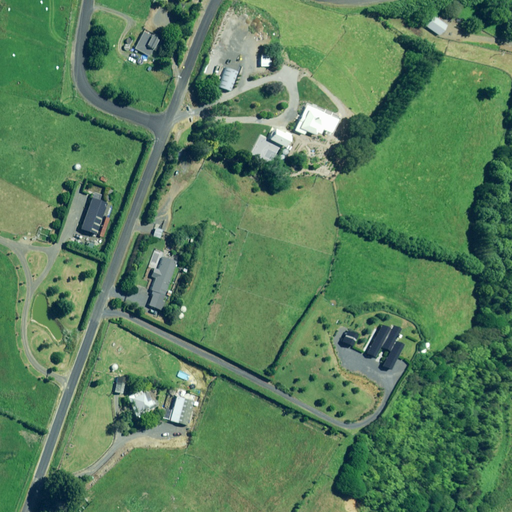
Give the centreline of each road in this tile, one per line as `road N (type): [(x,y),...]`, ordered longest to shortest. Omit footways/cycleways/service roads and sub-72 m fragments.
road 1 (unclassified): [(26,511),(166,127)]
road 2 (unclassified): [(88,0),(80,41),(85,84),(113,107),(166,127)]
road 3 (unclassified): [(166,127),(216,0)]
